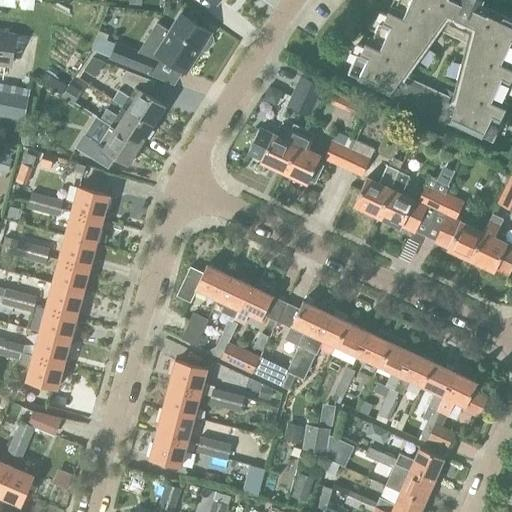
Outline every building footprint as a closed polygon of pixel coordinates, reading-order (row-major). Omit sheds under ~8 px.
[(360,54),(356,53),(347,72),(389,91),(389,90),(394,92),(383,106),(383,107),(443,135),(444,134),(448,118),(452,120),(452,121),(493,140),(502,121),(499,119),(507,102),(504,100),(511,83),(509,81),(511,74),(511,19),(479,4),(481,0),(397,0),(394,7),(391,5),(383,22),(379,21),(371,38),(368,37),(360,54)] [(185,72),(200,49),(203,51),(208,50),(214,40),(213,35),(209,34),(210,32),(181,14),(156,53),(185,72)] [(19,34),(0,30),(0,65),(13,67),(19,34)] [(99,55),(103,41),(90,37),(86,50),(99,55)] [(115,41),(109,59),(150,75),(157,57),(115,41)] [(122,105),(152,125),(165,105),(149,95),(154,81),(126,70),(120,79),(133,87),(128,95),(119,89),(112,99),(122,105)] [(52,94),(58,86),(40,73),(34,81),(52,94)] [(321,84),(299,75),(287,104),(309,114),(321,84)] [(73,103),(80,91),(68,84),(61,95),(73,103)] [(326,101),(363,119),(371,103),(333,85),(326,101)] [(0,92),(0,116),(23,121),(27,98),(0,92)] [(140,145),(152,125),(122,105),(116,114),(106,108),(100,119),(110,125),(109,126),(140,145)] [(282,171),(302,127),(293,123),(286,139),(273,134),(273,133),(259,127),(247,153),(261,160),(260,161),(282,171)] [(128,164),(140,145),(109,126),(99,143),(85,134),(78,146),(105,163),(111,153),(128,164)] [(302,127),(282,171),(307,183),(308,180),(315,183),(323,165),(317,162),(320,155),(307,149),(315,133),(302,127)] [(342,167),(355,140),(337,131),(323,159),(342,167)] [(355,140),(342,167),(361,176),(374,149),(355,140)] [(26,153),(16,181),(26,184),(28,179),(32,180),(33,176),(29,174),(36,157),(26,153)] [(50,169),(53,158),(43,155),(40,166),(50,169)] [(376,215),(397,169),(387,164),(378,183),(366,177),(354,205),(376,215)] [(446,191),(447,192),(450,186),(430,176),(417,201),(414,199),(413,199),(401,194),(410,175),(397,169),(376,215),(400,227),(401,225),(415,231),(426,207),(436,212),(446,191)] [(511,177),(508,185),(499,203),(511,209),(511,177)] [(72,211),(102,219),(108,195),(78,187),(72,211)] [(43,212),(47,196),(32,191),(27,208),(43,212)] [(464,200),(447,192),(446,191),(436,212),(446,216),(434,240),(448,247),(447,248),(470,259),(483,232),(460,221),(460,220),(456,218),(464,200)] [(58,216),(63,200),(47,196),(43,212),(58,216)] [(102,219),(72,211),(65,235),(95,243),(102,219)] [(493,237),(503,217),(493,213),(483,232),(470,259),(494,270),(494,269),(508,275),(511,265),(511,246),(506,243),(493,237)] [(89,267),(95,243),(65,235),(59,259),(89,267)] [(30,260),(34,244),(18,239),(14,256),(30,260)] [(30,260),(45,264),(50,248),(34,244),(30,260)] [(82,291),(89,267),(59,259),(52,283),(82,291)] [(197,288),(217,298),(227,274),(207,264),(203,272),(190,266),(176,295),(190,302),(197,288)] [(235,318),(239,308),(249,284),(227,274),(217,298),(212,310),(221,315),(222,312),(235,318)] [(76,315),(82,291),(52,283),(46,307),(76,315)] [(253,286),(249,284),(239,308),(235,318),(243,321),(247,312),(261,319),(275,289),(263,283),(261,285),(259,289),(253,286)] [(17,308),(21,291),(6,287),(1,304),(17,308)] [(33,312),(37,296),(21,291),(17,308),(33,312)] [(286,371),(280,384),(287,387),(293,374),(305,349),(312,334),(323,310),(303,301),(292,324),(286,338),(285,339),(298,345),(286,371)] [(70,339),(76,315),(46,307),(40,331),(70,339)] [(305,349),(293,374),(298,376),(303,379),(315,353),(316,354),(323,339),(333,344),(344,320),(323,310),(312,334),(305,349)] [(193,312),(181,338),(196,345),(208,319),(193,312)] [(268,316),(263,325),(271,328),(275,319),(268,316)] [(229,319),(222,332),(231,337),(237,323),(229,319)] [(344,320),(333,344),(356,354),(367,331),(344,320)] [(367,331),(356,354),(377,364),(390,335),(378,329),(375,334),(367,331)] [(33,355),(63,363),(70,339),(40,331),(33,355)] [(220,347),(216,355),(221,357),(231,337),(222,332),(218,341),(216,346),(220,347)] [(390,335),(377,364),(393,372),(386,386),(384,385),(381,393),(386,395),(390,387),(394,388),(400,375),(399,375),(410,351),(402,347),(404,341),(390,335)] [(0,354),(4,356),(8,339),(0,336),(0,354)] [(4,356),(20,360),(24,343),(8,339),(4,356)] [(230,342),(223,358),(253,372),(261,357),(230,342)] [(380,415),(379,420),(386,423),(388,418),(390,418),(398,401),(394,400),(398,391),(402,393),(409,379),(421,385),(432,361),(410,351),(399,375),(400,375),(394,388),(390,387),(386,395),(383,401),(390,404),(384,417),(380,415)] [(57,387),(63,363),(33,355),(22,352),(19,364),(30,367),(27,379),(57,387)] [(211,396),(242,404),(244,396),(213,388),(213,386),(202,383),(205,368),(176,361),(169,385),(199,393),(211,396)] [(432,361),(421,385),(434,391),(428,405),(429,406),(424,418),(427,419),(432,407),(433,407),(436,409),(453,371),(432,361)] [(346,366),(339,380),(349,384),(355,370),(346,366)] [(423,435),(421,439),(426,442),(427,441),(446,449),(454,431),(442,426),(447,414),(454,400),(465,406),(464,410),(480,417),(490,396),(473,389),(476,382),(453,371),(436,409),(433,407),(432,407),(427,419),(435,423),(429,437),(423,435)] [(339,380),(333,394),(342,398),(349,384),(339,380)] [(193,417),(199,393),(169,385),(163,409),(193,417)] [(240,412),(242,404),(211,396),(209,404),(240,412)] [(377,414),(375,418),(379,420),(380,415),(384,417),(390,404),(383,401),(377,414)] [(186,441),(193,417),(163,409),(157,433),(186,441)] [(427,419),(419,438),(421,439),(423,435),(429,437),(435,423),(427,419)] [(28,442),(35,427),(20,420),(13,436),(28,442)] [(180,465),(186,441),(157,433),(150,457),(180,465)] [(326,458),(334,461),(343,441),(329,435),(326,458)] [(22,458),(28,442),(13,436),(7,452),(22,458)] [(198,444),(196,452),(211,456),(216,440),(200,436),(198,444)] [(216,440),(211,456),(212,456),(219,458),(227,460),(227,459),(229,452),(231,444),(216,440)] [(377,461),(381,452),(369,446),(365,455),(377,461)] [(434,479),(443,458),(419,447),(414,458),(399,451),(396,458),(395,462),(434,479)] [(381,452),(377,461),(393,468),(385,485),(400,491),(424,501),(434,479),(395,462),(396,458),(381,452)] [(0,486),(9,465),(0,461),(0,486)] [(32,475),(9,465),(0,486),(0,495),(20,504),(32,475)] [(311,477),(298,473),(292,495),(305,499),(311,477)] [(161,494),(159,499),(176,504),(181,489),(173,486),(164,483),(161,494)] [(347,511),(349,509),(330,502),(333,490),(325,487),(319,508),(324,510),(323,511),(347,511)] [(360,504),(363,496),(349,490),(346,498),(360,504)] [(391,511),(419,511),(424,501),(400,491),(395,502),(379,495),(376,501),(374,505),(391,511)] [(346,498),(344,503),(358,509),(360,505),(372,511),(371,511),(391,511),(374,505),(376,501),(363,496),(360,504),(346,498)] [(173,511),(176,504),(159,499),(155,511),(173,511)] [(213,500),(208,511),(225,511),(228,505),(213,500)]
